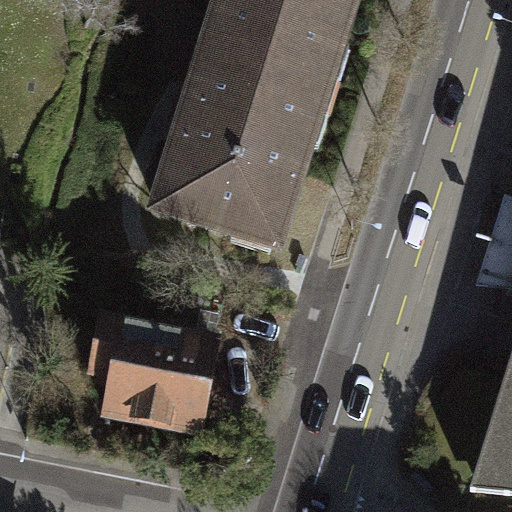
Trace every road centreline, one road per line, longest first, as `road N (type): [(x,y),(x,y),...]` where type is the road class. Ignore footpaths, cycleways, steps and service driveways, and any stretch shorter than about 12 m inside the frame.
road 1 (primary): [(307,511),(461,0)]
road 2 (residential): [(0,486),(135,511)]
